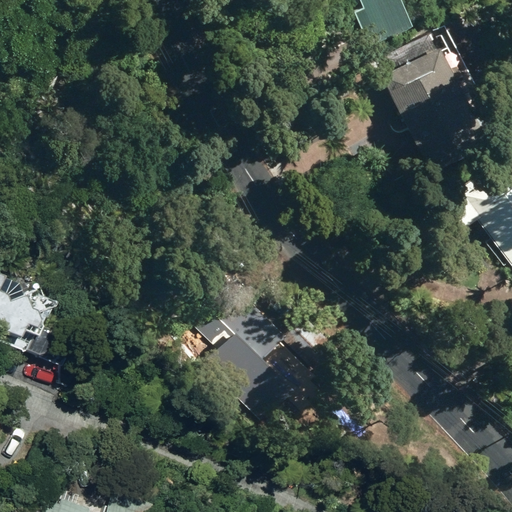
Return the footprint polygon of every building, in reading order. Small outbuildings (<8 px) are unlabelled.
[(350,15),(366,50),(410,31),(396,0),(353,0),(359,12),(350,15)] [(444,75),(424,37),(377,61),(383,74),(374,78),(426,179),(482,150),(476,138),(490,131),(457,68),(444,75)] [(511,160),(457,203),(511,274),(511,160)] [(41,317),(32,298),(3,306),(0,299),(0,352),(27,365),(36,362),(42,353),(39,341),(29,335),(41,317)] [(144,511),(107,497),(101,511),(66,511),(34,499),(28,511),(144,511)]
